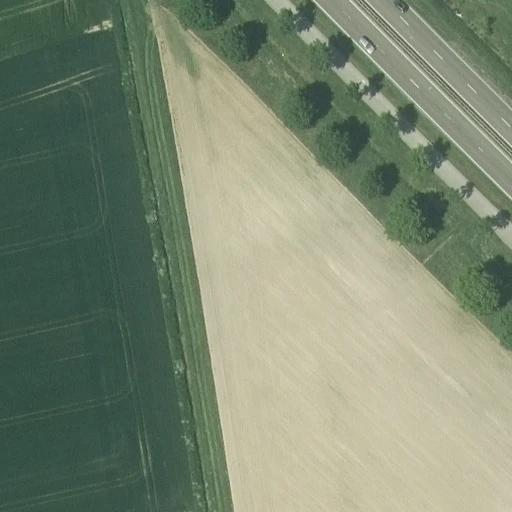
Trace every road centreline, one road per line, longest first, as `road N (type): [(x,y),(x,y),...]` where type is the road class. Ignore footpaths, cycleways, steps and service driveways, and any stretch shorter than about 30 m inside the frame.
road 1 (unclassified): [(511,236),(271,0)]
road 2 (primary): [(333,0),(511,182)]
road 3 (primary): [(511,130),(386,0)]
